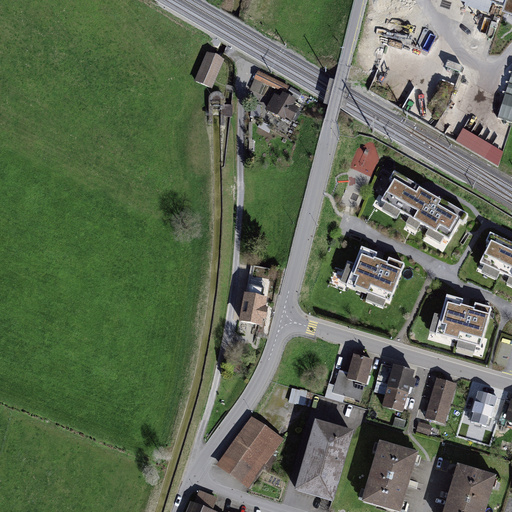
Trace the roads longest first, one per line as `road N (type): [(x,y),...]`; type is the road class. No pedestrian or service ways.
road 1 (residential): [(189,480),(232,303),(242,195),(237,101),(255,101)]
road 2 (residential): [(359,0),(281,318)]
road 3 (residential): [(281,318),(265,377),(189,480)]
road 4 (residential): [(395,352),(511,386)]
